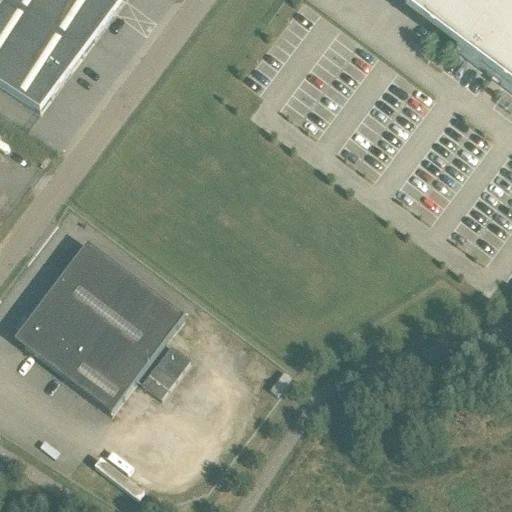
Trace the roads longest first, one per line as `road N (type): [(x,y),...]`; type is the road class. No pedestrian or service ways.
road 1 (unclassified): [(0,270),(203,0)]
road 2 (unknown): [(489,112),(439,185),(423,202),(405,202),(285,120),(287,67)]
road 3 (unknown): [(337,0),(479,94),(489,112)]
